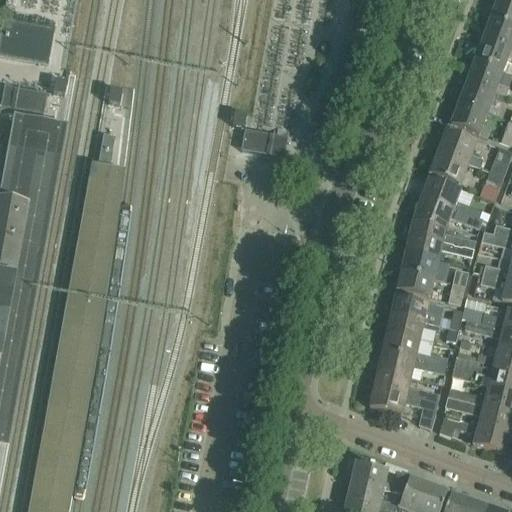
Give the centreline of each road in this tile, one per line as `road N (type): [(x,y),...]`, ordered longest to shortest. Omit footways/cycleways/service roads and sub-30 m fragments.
road 1 (residential): [(288,407),(351,166),(413,0)]
road 2 (residential): [(511,491),(288,407)]
